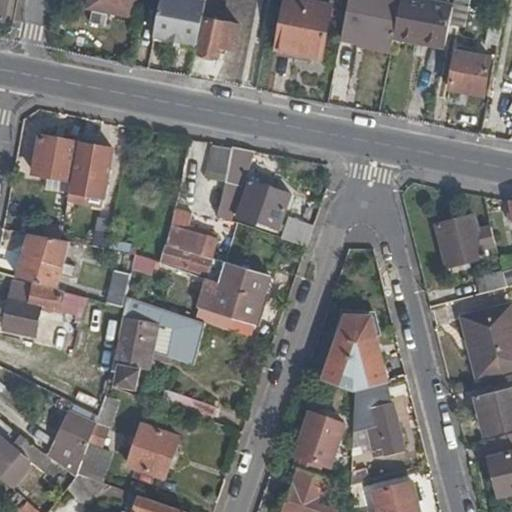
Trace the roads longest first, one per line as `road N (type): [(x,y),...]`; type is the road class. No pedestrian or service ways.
road 1 (secondary): [(372,146),(27,77)]
road 2 (residential): [(368,194),(335,236),(227,511)]
road 3 (residential): [(368,194),(384,217),(459,511)]
road 4 (secondary): [(511,172),(372,146)]
